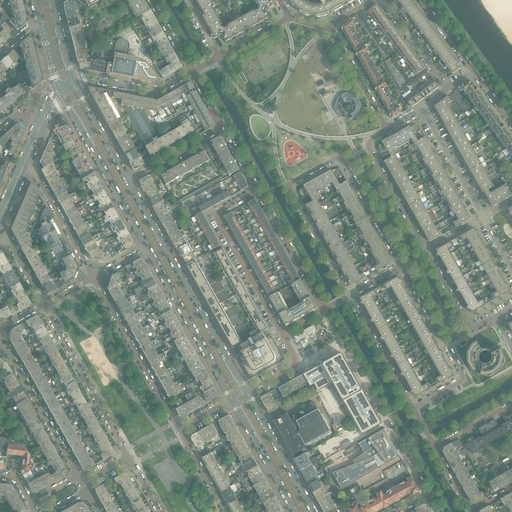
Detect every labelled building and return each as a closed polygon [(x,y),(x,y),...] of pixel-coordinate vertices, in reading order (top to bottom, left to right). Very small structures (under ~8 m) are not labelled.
[(27,22),(21,0),(9,0),(15,22),(15,23),(12,19),(9,22),(17,31),(19,29),(27,22)] [(84,4),(81,0),(66,0),(63,2),(62,4),(63,7),(66,19),(77,16),(75,11),(76,11),(75,8),(80,7),(81,8),(85,7),(84,4)] [(125,0),(126,1),(127,1),(129,4),(128,5),(131,9),(136,6),(137,9),(132,12),(134,16),(135,15),(136,17),(139,16),(149,10),(148,8),(149,8),(144,0),(125,0)] [(215,6),(211,0),(197,0),(198,2),(197,3),(203,13),(213,7),(215,6)] [(269,11),(269,8),(274,6),(270,0),(264,0),(258,4),(259,6),(258,9),(256,11),(255,11),(261,22),(266,19),(267,20),(268,19),(268,18),(269,17),(270,18),(268,13),(269,11)] [(342,5),(348,1),(349,3),(355,0),(289,0),(291,4),(293,6),(295,5),(298,8),(299,9),(301,10),(300,12),(302,14),(306,15),(309,16),(309,14),(310,14),(313,15),(317,15),(317,17),(321,17),(324,16),(327,15),(326,13),(327,13),(330,12),(334,10),(335,12),(343,7),(342,5)] [(419,9),(418,8),(414,3),(412,0),(403,6),(406,9),(405,10),(406,12),(402,14),(400,16),(399,17),(403,23),(404,23),(407,21),(411,18),(412,19),(413,19),(415,22),(423,16),(418,9),(419,9)] [(370,15),(379,7),(377,4),(367,11),(370,15)] [(222,24),(218,17),(214,8),(213,7),(203,13),(204,14),(204,15),(202,16),(203,18),(204,17),(205,20),(210,30),(221,24),(222,24)] [(372,18),(382,11),(379,7),(370,15),(372,18)] [(257,23),(260,21),(260,22),(261,22),(255,11),(256,11),(255,9),(241,17),(248,29),(251,28),(257,24),(258,24),(257,23)] [(158,24),(154,17),(150,10),(149,10),(139,16),(147,30),(158,24)] [(375,21),(384,14),(382,11),(372,18),(375,21)] [(377,25),(387,17),(384,14),(375,21),(377,25)] [(81,27),(79,21),(78,22),(77,16),(66,19),(71,36),(81,33),(79,28),(81,27)] [(354,16),(339,25),(387,110),(392,119),(405,111),(409,109),(403,101),(400,103),(355,24),(358,23),(354,16)] [(433,28),(431,25),(429,22),(428,23),(423,16),(415,22),(418,25),(417,26),(418,27),(414,30),(411,32),(410,33),(415,39),(416,39),(419,37),(423,34),(424,35),(425,35),(427,38),(435,32),(433,29),(433,28)] [(248,29),(241,17),(227,25),(228,26),(234,37),(235,36),(234,35),(237,34),(238,35),(241,33),(245,31),(248,29)] [(380,28),(389,21),(387,17),(377,25),(380,28)] [(10,37),(17,31),(9,22),(7,20),(5,22),(0,26),(0,45),(2,44),(3,43),(6,41),(5,41),(7,39),(10,37)] [(382,31),(392,24),(389,21),(380,28),(382,31)] [(166,39),(158,24),(147,30),(151,37),(142,42),(144,45),(149,42),(150,43),(153,42),(155,45),(166,39)] [(234,37),(228,26),(225,28),(222,27),(221,24),(210,30),(213,35),(212,36),(213,37),(214,36),(215,38),(214,39),(218,37),(222,38),(224,38),(224,40),(226,42),(230,40),(232,39),(232,38),(234,37)] [(385,35),(394,27),(392,24),(382,31),(385,35)] [(387,38),(397,31),(394,27),(385,35),(387,38)] [(390,42),(399,34),(397,31),(387,38),(390,42)] [(443,41),(442,40),(438,35),(435,32),(427,38),(430,41),(429,42),(430,43),(426,46),(423,48),(422,49),(427,55),(428,55),(431,53),(435,50),(436,52),(437,51),(439,54),(447,48),(442,41),(443,41)] [(85,50),(84,45),(85,44),(83,38),(82,38),(81,33),(71,36),(75,52),(85,50)] [(392,45),(402,38),(399,34),(390,42),(392,45)] [(25,40),(21,43),(23,51),(30,80),(32,85),(30,87),(28,89),(26,87),(24,88),(26,91),(28,93),(32,90),(33,89),(36,86),(37,85),(40,82),(42,80),(31,35),(25,40)] [(395,48),(404,41),(402,38),(392,45),(395,48)] [(149,65),(148,64),(146,63),(144,61),(142,60),(139,58),(137,58),(133,57),(131,56),(128,55),(129,49),(129,48),(129,46),(129,44),(129,43),(128,42),(127,41),(125,40),(124,39),(122,39),(121,39),(119,39),(117,41),(116,42),(116,44),(115,45),(114,53),(112,63),(108,63),(106,73),(106,74),(115,75),(118,76),(119,76),(123,77),(124,77),(128,78),(139,80),(154,83),(159,80),(155,72),(153,70),(152,68),(150,66),(149,65)] [(174,53),(170,46),(166,39),(155,45),(159,52),(163,59),(174,53)] [(397,52),(407,44),(404,41),(395,48),(397,52)] [(400,55),(409,48),(407,44),(397,52),(400,55)] [(402,58),(412,51),(409,48),(400,55),(402,58)] [(459,64),(455,58),(454,57),(453,54),(452,55),(447,48),(439,54),(441,57),(440,58),(442,59),(438,62),(435,64),(441,72),(443,71),(444,70),(443,68),(446,66),(448,67),(453,73),(460,69),(457,65),(459,64)] [(90,61),(92,60),(87,55),(85,50),(75,52),(79,67),(80,68),(81,68),(81,69),(88,70),(90,61)] [(17,63),(16,62),(19,58),(13,51),(1,61),(7,69),(11,65),(13,67),(14,66),(16,68),(19,65),(18,64),(17,64),(17,63)] [(106,73),(108,63),(110,53),(101,51),(99,61),(96,60),(96,61),(94,61),(92,60),(90,61),(88,70),(105,73),(106,73)] [(405,62),(415,55),(412,51),(402,58),(405,62)] [(181,67),(176,57),(174,53),(163,59),(157,63),(159,67),(166,63),(168,67),(159,72),(158,72),(162,78),(162,79),(181,68),(181,67)] [(407,65),(417,58),(415,55),(405,62),(407,65)] [(410,68),(420,61),(417,58),(407,65),(410,68)] [(413,72),(422,65),(420,61),(410,68),(413,72)] [(415,76),(425,68),(422,65),(413,72),(415,76)] [(438,87),(432,77),(428,80),(435,90),(438,88),(438,87)] [(435,90),(428,80),(425,83),(432,92),(435,90)] [(464,91),(473,84),(472,83),(471,83),(470,81),(465,84),(464,83),(458,88),(461,91),(462,90),(464,91)] [(432,92),(425,83),(421,85),(429,95),(432,92)] [(26,91),(24,88),(23,88),(19,84),(15,87),(14,87),(21,95),(26,91)] [(481,95),(479,91),(473,84),(464,91),(466,95),(467,95),(469,98),(471,102),(480,96),(481,95)] [(429,95),(421,85),(418,88),(425,97),(429,95)] [(21,95),(14,87),(11,90),(9,88),(7,90),(5,87),(4,87),(2,89),(4,92),(6,94),(4,96),(7,100),(6,101),(10,105),(21,95)] [(126,114),(122,105),(121,104),(121,103),(118,103),(116,98),(114,98),(115,92),(88,87),(87,89),(107,125),(117,119),(126,114)] [(186,97),(196,92),(193,88),(189,90),(184,93),(186,97)] [(425,97),(418,88),(415,90),(422,100),(425,97)] [(465,108),(454,93),(449,97),(452,101),(453,100),(454,101),(455,101),(458,105),(463,112),(469,107),(456,89),(453,91),(455,93),(466,108),(465,108)] [(181,99),(179,96),(175,90),(171,92),(176,102),(181,99)] [(422,100),(415,90),(411,93),(418,102),(422,100)] [(418,102),(411,93),(410,91),(406,93),(415,105),(418,102)] [(176,102),(171,92),(167,95),(172,104),(173,106),(177,104),(176,102)] [(188,101),(198,96),(196,92),(186,97),(188,101)] [(334,108),(339,116),(339,117),(349,119),(358,115),(360,105),(356,96),(346,93),(337,98),(334,108)] [(415,105),(406,93),(402,95),(404,98),(411,107),(412,106),(412,107),(415,105)] [(140,108),(135,107),(130,106),(133,96),(128,95),(126,105),(122,105),(126,114),(128,117),(131,122),(133,124),(138,134),(140,137),(154,130),(153,129),(151,125),(142,109),(140,108)] [(172,104),(167,95),(163,97),(168,106),(172,104)] [(0,112),(0,113),(10,105),(6,101),(7,100),(4,96),(1,99),(0,98),(0,112)] [(191,105),(200,100),(198,96),(188,101),(191,105)] [(456,119),(451,109),(450,109),(458,105),(455,101),(454,101),(453,100),(452,101),(449,97),(448,96),(434,106),(436,110),(438,113),(439,112),(440,114),(439,115),(441,119),(442,118),(444,121),(443,122),(445,125),(456,119)] [(488,106),(484,101),(485,100),(484,99),(483,99),(480,96),(471,102),(474,106),(475,105),(477,108),(476,109),(479,113),(488,106)] [(168,106),(163,97),(158,99),(164,109),(168,106)] [(164,109),(158,99),(156,100),(154,111),(158,112),(164,109)] [(193,110),(203,104),(200,100),(191,105),(193,110)] [(195,114),(205,108),(203,104),(193,110),(195,114)] [(496,117),(493,113),(494,113),(493,111),(492,112),(488,106),(479,113),(482,116),(485,119),(484,119),(487,123),(496,117)] [(198,118),(207,113),(205,108),(195,114),(198,118)] [(200,122),(210,117),(207,113),(198,118),(200,122)] [(67,125),(63,117),(59,117),(57,121),(63,131),(68,128),(67,126),(67,125)] [(202,126),(212,121),(210,117),(200,122),(202,126)] [(504,126),(500,121),(499,120),(498,120),(496,117),(487,123),(489,127),(490,126),(491,128),(490,128),(493,132),(494,132),(495,133),(504,126)] [(125,129),(121,123),(120,124),(117,119),(107,125),(108,124),(116,140),(126,134),(123,130),(125,129)] [(468,141),(463,132),(456,119),(445,125),(447,129),(448,128),(450,131),(448,132),(449,133),(450,132),(451,134),(450,135),(454,141),(455,140),(457,143),(455,144),(457,148),(468,141)] [(63,131),(57,121),(54,127),(55,128),(53,130),(50,139),(55,135),(56,135),(63,131)] [(210,128),(214,125),(212,121),(202,126),(205,131),(210,128)] [(193,131),(191,127),(188,122),(181,126),(187,135),(193,131)] [(24,130),(18,123),(11,129),(15,134),(13,138),(19,141),(24,130)] [(414,134),(421,131),(419,127),(418,126),(414,125),(413,126),(413,125),(410,127),(410,126),(405,128),(405,129),(396,134),(402,145),(406,143),(405,141),(406,141),(410,146),(414,144),(414,143),(418,141),(414,134)] [(174,142),(187,135),(181,126),(169,133),(174,142)] [(511,137),(508,134),(509,133),(508,132),(504,126),(495,133),(496,135),(495,135),(498,139),(498,138),(500,140),(499,140),(502,144),(511,137)] [(59,140),(60,140),(71,133),(70,131),(70,130),(69,128),(68,128),(63,131),(56,135),(58,137),(57,138),(59,140)] [(10,145),(13,138),(15,134),(11,129),(0,139),(0,147),(1,149),(2,149),(2,150),(4,148),(2,146),(7,142),(10,145)] [(174,142),(169,133),(168,132),(169,131),(168,129),(162,133),(163,134),(164,134),(164,135),(157,138),(163,148),(174,142)] [(62,146),(74,139),(73,137),(73,136),(72,134),(71,133),(60,140),(61,143),(60,143),(62,146)] [(163,148),(157,138),(153,141),(151,138),(152,137),(150,133),(147,134),(140,138),(141,141),(147,138),(148,140),(149,139),(151,142),(144,146),(150,156),(163,148)] [(133,144),(130,138),(129,139),(126,134),(116,140),(125,155),(135,150),(132,145),(133,144)] [(396,146),(398,145),(399,147),(402,145),(396,134),(387,139),(382,141),(382,142),(380,144),(379,145),(378,148),(378,150),(380,153),(387,150),(391,157),(395,154),(399,152),(396,146)] [(230,153),(226,146),(220,136),(211,141),(213,144),(213,145),(215,150),(218,155),(219,154),(221,158),(230,153)] [(435,156),(432,149),(425,137),(418,141),(414,143),(414,144),(416,147),(417,146),(420,151),(411,156),(413,161),(423,156),(423,158),(422,158),(424,162),(435,156)] [(511,152),(511,139),(511,137),(502,144),(504,147),(505,147),(507,150),(507,151),(509,154),(511,152)] [(13,154),(19,142),(19,141),(13,138),(10,145),(10,146),(11,146),(9,152),(13,154)] [(56,149),(55,147),(50,139),(48,143),(48,144),(47,144),(45,150),(49,152),(56,149)] [(66,151),(77,144),(77,143),(76,141),(75,141),(74,139),(62,146),(63,148),(64,148),(66,151)] [(481,164),(476,154),(475,153),(483,149),(478,142),(471,146),(468,141),(457,148),(459,151),(461,151),(462,153),(461,154),(461,155),(463,154),(464,156),(462,157),(466,163),(467,163),(469,166),(468,166),(470,170),(481,164)] [(69,156),(80,150),(80,149),(79,147),(78,147),(77,144),(66,151),(65,151),(66,154),(67,153),(69,156)] [(56,156),(58,154),(59,154),(57,151),(56,149),(49,152),(45,150),(39,162),(40,163),(51,157),(55,156),(56,156)] [(71,162),(72,162),(83,155),(81,152),(80,150),(69,156),(68,157),(71,162)] [(143,161),(139,153),(137,154),(135,150),(125,155),(129,162),(128,162),(130,165),(130,164),(131,166),(131,167),(132,170),(134,170),(150,161),(151,161),(152,160),(152,159),(151,158),(151,157),(143,161)] [(210,160),(205,152),(204,151),(191,158),(196,167),(199,165),(200,166),(210,160)] [(239,170),(235,162),(230,153),(221,158),(223,161),(222,162),(227,172),(228,171),(230,175),(239,170)] [(402,167),(409,163),(405,155),(398,159),(395,154),(391,157),(384,161),(386,165),(388,164),(389,167),(388,168),(389,167),(391,170),(389,170),(393,177),(394,176),(396,179),(394,180),(397,183),(408,177),(402,167)] [(81,165),(88,162),(87,161),(85,159),(86,158),(84,155),(83,155),(72,162),(76,170),(82,167),(81,165)] [(0,179),(2,180),(9,163),(11,159),(5,156),(4,156),(1,159),(0,159),(0,179)] [(54,163),(52,161),(57,158),(56,156),(55,156),(51,157),(40,163),(41,164),(44,168),(51,164),(54,163)] [(445,172),(439,163),(435,156),(424,162),(426,166),(428,165),(428,166),(420,171),(423,177),(432,172),(433,174),(431,175),(433,178),(445,172)] [(196,167),(191,158),(174,168),(179,176),(182,174),(183,175),(193,170),(192,169),(196,167)] [(91,170),(92,169),(90,166),(88,164),(89,164),(88,162),(81,165),(82,167),(76,170),(74,171),(77,177),(80,176),(91,170)] [(60,179),(51,164),(44,168),(41,170),(45,178),(49,185),(60,179)] [(494,186),(488,176),(495,172),(491,164),(483,168),(481,164),(470,170),(472,174),(473,173),(475,176),(473,177),(474,177),(475,176),(476,179),(475,179),(479,186),(480,185),(482,188),(480,189),(482,193),(484,192),(493,187),(494,186)] [(179,176),(174,168),(161,175),(166,185),(168,184),(176,179),(176,178),(179,176)] [(336,178),(343,175),(341,171),(340,171),(340,170),(336,169),(334,170),(334,169),(332,171),(331,170),(326,172),(327,173),(317,178),(324,189),(328,187),(327,185),(328,185),(332,190),(336,188),(335,187),(339,185),(336,178)] [(93,177),(95,176),(95,175),(94,172),(93,172),(91,170),(80,176),(83,183),(84,182),(86,181),(93,177)] [(164,182),(160,175),(158,172),(158,173),(157,171),(141,180),(141,182),(142,185),(142,187),(144,191),(145,191),(146,191),(146,192),(156,186),(159,184),(160,186),(164,183),(164,182)] [(243,177),(240,172),(233,176),(235,181),(243,177)] [(454,188),(450,182),(445,172),(433,178),(435,182),(437,181),(438,183),(432,186),(430,187),(429,188),(432,194),(441,189),(442,190),(440,191),(442,195),(454,188)] [(511,181),(506,173),(503,175),(511,187),(511,181)] [(80,191),(98,181),(97,179),(95,175),(95,176),(93,177),(86,181),(87,183),(80,187),(81,188),(79,189),(80,191)] [(246,182),(243,177),(235,181),(238,186),(246,182)] [(419,197),(415,189),(417,188),(418,190),(420,189),(419,187),(422,185),(421,184),(426,181),(423,177),(419,180),(418,177),(410,181),(408,177),(397,183),(399,187),(400,186),(402,189),(400,190),(402,190),(403,192),(402,193),(405,199),(407,198),(408,201),(407,202),(409,205),(420,198),(420,199),(426,196),(424,194),(419,197)] [(324,189),(317,178),(308,183),(304,185),(304,186),(302,188),(300,189),(299,192),(300,194),(302,197),(308,194),(312,201),(317,199),(321,196),(318,190),(320,189),(320,191),(324,189)] [(64,186),(60,179),(49,185),(56,197),(66,192),(67,191),(65,187),(66,186),(66,185),(64,186)] [(92,191),(101,186),(100,183),(98,181),(80,191),(79,191),(81,194),(91,189),(92,191)] [(357,200),(353,193),(346,181),(339,185),(335,187),(336,188),(337,191),(339,190),(341,195),(332,200),(335,205),(336,205),(337,207),(340,205),(339,203),(344,200),(345,202),(344,202),(346,206),(357,200)] [(39,195),(32,182),(31,182),(25,195),(37,200),(39,195)] [(249,186),(246,182),(238,186),(241,191),(249,186)] [(505,198),(508,196),(508,198),(511,195),(511,194),(511,193),(506,184),(495,190),(493,187),(484,192),(492,207),(497,204),(496,203),(498,201),(499,203),(505,199),(505,198)] [(88,201),(104,192),(103,189),(101,186),(92,191),(93,194),(84,199),(85,202),(88,201)] [(164,195),(162,192),(161,189),(159,190),(156,186),(146,192),(148,195),(149,196),(149,197),(149,196),(150,198),(151,200),(152,202),(154,205),(163,200),(164,200),(162,196),(164,195)] [(463,205),(459,198),(454,188),(442,195),(444,198),(446,198),(447,199),(445,200),(438,204),(442,210),(450,205),(451,207),(450,208),(452,211),(463,205)] [(231,196),(226,189),(221,191),(226,199),(231,196)] [(78,198),(76,195),(79,193),(78,191),(75,193),(74,192),(68,196),(66,192),(56,197),(64,210),(73,205),(71,202),(78,198)] [(226,199),(221,191),(217,194),(221,202),(226,199)] [(98,202),(107,197),(106,194),(104,192),(88,201),(90,204),(97,200),(98,202)] [(221,202),(217,194),(212,197),(216,204),(221,202)] [(37,200),(25,195),(21,205),(33,210),(37,200)] [(94,212),(111,202),(109,200),(107,197),(98,202),(99,205),(93,208),(92,209),(94,212)] [(216,204),(212,197),(207,199),(212,207),(216,204)] [(433,222),(427,212),(435,207),(430,200),(429,200),(423,204),(420,199),(420,198),(409,205),(411,209),(412,209),(414,211),(413,212),(413,213),(414,212),(416,214),(414,215),(418,221),(419,221),(421,224),(419,224),(422,228),(433,222)] [(212,207),(207,199),(203,202),(207,210),(212,207)] [(258,204),(255,199),(248,203),(250,208),(258,204)] [(327,209),(331,206),(328,200),(327,199),(324,200),(319,203),(318,200),(317,199),(312,201),(305,205),(308,209),(309,208),(311,211),(309,212),(310,212),(311,211),(312,213),(313,216),(312,217),(314,221),(316,220),(317,223),(316,224),(318,227),(329,221),(333,219),(327,209)] [(171,209),(169,206),(167,202),(165,204),(163,200),(154,205),(154,206),(154,207),(155,209),(156,211),(161,221),(172,214),(170,210),(171,209)] [(366,216),(363,210),(357,200),(346,206),(348,210),(349,209),(350,211),(342,215),(345,221),(353,216),(354,218),(353,219),(355,223),(366,216)] [(104,213),(113,208),(112,204),(111,202),(94,212),(91,213),(93,217),(96,215),(96,214),(103,210),(104,213)] [(207,210),(203,202),(198,205),(195,207),(199,214),(202,212),(207,210)] [(261,208),(258,204),(250,208),(253,213),(261,208)] [(33,210),(21,205),(17,214),(29,219),(33,210)] [(86,212),(84,209),(82,206),(76,210),(73,205),(64,210),(72,225),(81,220),(79,216),(86,212)] [(471,219),(468,214),(463,205),(452,211),(453,215),(455,214),(456,216),(452,218),(451,217),(444,221),(447,226),(453,223),(455,227),(471,219)] [(205,217),(202,212),(199,214),(195,207),(191,209),(195,216),(194,216),(197,221),(205,217)] [(58,236),(51,223),(54,222),(46,208),(44,209),(41,215),(40,218),(43,223),(40,224),(41,226),(39,227),(40,228),(38,230),(40,234),(39,234),(43,241),(44,241),(46,244),(48,243),(50,246),(63,238),(61,234),(58,236)] [(100,222),(117,213),(115,211),(113,208),(104,213),(101,214),(103,217),(98,219),(100,222)] [(263,213),(261,208),(253,213),(256,217),(263,213)] [(235,217),(232,212),(224,216),(227,221),(235,217)] [(110,224),(119,218),(118,215),(117,213),(100,222),(97,224),(99,228),(100,229),(103,227),(102,225),(105,224),(106,226),(110,224)] [(266,218),(263,213),(256,217),(258,222),(266,218)] [(25,228),(29,219),(17,214),(13,223),(25,228)] [(178,221),(179,221),(179,222),(181,221),(181,219),(180,218),(177,220),(176,218),(175,219),(172,214),(161,221),(169,235),(180,229),(178,225),(179,224),(178,221)] [(375,233),(372,226),(366,216),(355,223),(357,226),(358,226),(359,227),(351,232),(354,238),(363,233),(364,234),(362,235),(364,239),(375,233)] [(207,221),(205,217),(197,221),(200,226),(207,221)] [(237,222),(235,217),(227,221),(230,226),(237,222)] [(84,223),(81,220),(72,225),(76,232),(80,239),(89,233),(87,229),(93,226),(92,223),(94,222),(95,225),(97,224),(96,221),(94,218),(90,220),(84,223)] [(106,233),(123,224),(121,222),(119,218),(110,224),(112,226),(104,230),(105,231),(103,232),(104,234),(106,233)] [(269,222),(266,218),(258,222),(261,227),(269,222)] [(210,226),(207,221),(200,226),(202,230),(210,226)] [(339,239),(336,233),(339,231),(341,234),(345,231),(344,229),(339,221),(332,225),(329,221),(318,227),(320,231),(322,230),(323,233),(322,234),(323,234),(326,238),(324,239),(327,243),(328,242),(330,245),(328,246),(330,250),(342,243),(346,241),(343,236),(339,239)] [(440,230),(447,226),(444,221),(435,226),(433,222),(422,228),(424,232),(425,231),(427,234),(425,234),(425,235),(427,234),(428,236),(427,237),(429,242),(442,235),(440,230)] [(240,226),(237,222),(230,226),(232,231),(240,226)] [(271,227),(269,222),(261,227),(264,232),(271,227)] [(16,240),(27,233),(25,228),(13,223),(10,229),(16,240)] [(116,234),(126,229),(124,226),(123,224),(106,233),(104,234),(103,234),(103,235),(106,240),(107,240),(108,239),(116,234)] [(213,231),(212,229),(210,226),(202,230),(205,235),(213,231)] [(243,231),(240,226),(232,231),(235,235),(243,231)] [(274,232),(271,227),(264,232),(266,236),(274,232)] [(482,242),(479,238),(477,234),(478,234),(478,233),(479,232),(478,232),(478,231),(477,231),(476,232),(474,228),(463,235),(463,234),(459,236),(461,239),(462,241),(467,239),(472,247),(482,242)] [(109,245),(112,244),(129,234),(127,232),(126,229),(116,234),(118,237),(110,241),(108,239),(107,240),(107,241),(108,241),(108,242),(108,243),(109,245)] [(187,238),(186,235),(184,233),(183,233),(180,229),(169,235),(174,244),(175,246),(176,246),(177,249),(178,249),(188,243),(186,239),(187,238)] [(215,236),(213,231),(205,235),(208,240),(215,236)] [(245,236),(243,231),(235,235),(237,240),(245,236)] [(106,240),(103,235),(103,234),(102,232),(91,237),(89,233),(80,239),(87,253),(97,247),(95,243),(103,239),(105,243),(107,241),(106,240)] [(277,237),(274,232),(266,236),(269,241),(277,237)] [(33,242),(30,238),(27,233),(16,240),(21,248),(33,242)] [(385,249),(381,242),(375,233),(364,239),(366,243),(368,242),(368,243),(360,248),(363,254),(368,251),(371,257),(373,255),(385,249)] [(122,245),(132,240),(129,234),(112,244),(114,246),(121,242),(122,245)] [(218,240),(215,236),(208,240),(210,245),(218,240)] [(248,240),(245,236),(237,240),(240,245),(248,240)] [(279,241),(277,237),(269,241),(271,246),(279,241)] [(62,262),(73,256),(63,238),(50,246),(53,251),(51,252),(54,257),(55,256),(57,259),(53,262),(54,265),(59,273),(65,270),(65,269),(66,268),(62,262)] [(115,256),(133,246),(134,244),(133,242),(132,240),(122,245),(120,246),(122,249),(118,251),(117,248),(112,251),(115,256)] [(221,245),(218,240),(210,245),(213,250),(221,245)] [(250,245),(248,240),(240,245),(243,249),(250,245)] [(195,253),(196,252),(197,253),(200,251),(201,253),(203,252),(199,245),(195,247),(196,249),(195,249),(193,246),(192,247),(190,245),(194,243),(193,241),(189,243),(188,243),(178,249),(180,252),(181,254),(182,254),(182,255),(184,258),(183,258),(184,258),(183,258),(185,260),(184,260),(186,263),(187,264),(198,258),(195,253)] [(282,246),(279,241),(271,246),(274,250),(282,246)] [(34,250),(31,244),(33,243),(33,242),(21,248),(25,255),(34,250)] [(453,258),(451,253),(448,249),(453,247),(451,244),(450,242),(447,243),(436,250),(438,253),(437,253),(437,254),(437,255),(437,256),(438,256),(439,256),(444,263),(453,258)] [(488,252),(488,251),(489,250),(488,249),(487,249),(486,249),(482,242),(472,247),(477,256),(474,258),(475,259),(477,257),(482,265),(492,260),(487,252),(488,252)] [(349,255),(356,251),(352,243),(344,248),(342,243),(330,250),(333,254),(334,253),(336,255),(334,256),(335,257),(336,256),(338,260),(337,261),(339,266),(341,265),(342,267),(341,268),(343,272),(354,266),(349,255)] [(115,256),(112,251),(109,245),(108,246),(107,249),(105,248),(103,253),(101,252),(100,250),(99,251),(98,250),(101,248),(100,245),(97,247),(87,253),(91,260),(103,263),(106,261),(111,258),(115,256)] [(253,250),(250,245),(243,249),(245,254),(253,250)] [(285,251),(282,246),(274,250),(277,255),(285,251)] [(227,257),(225,253),(222,248),(214,253),(219,262),(227,257)] [(392,262),(391,260),(390,258),(385,249),(373,255),(375,259),(377,258),(378,260),(374,261),(368,264),(370,269),(374,266),(377,271),(392,262)] [(41,263),(34,250),(25,255),(32,268),(41,263)] [(256,254),(253,250),(245,254),(248,259),(256,254)] [(287,255),(285,251),(277,255),(279,260),(287,255)] [(8,264),(3,254),(2,254),(0,254),(0,271),(0,272),(1,272),(3,275),(12,270),(8,264)] [(214,271),(209,262),(205,256),(205,255),(204,254),(201,256),(198,258),(187,264),(186,265),(187,266),(195,281),(214,271)] [(258,259),(256,254),(248,259),(251,264),(258,259)] [(290,260),(287,255),(279,260),(282,265),(290,260)] [(79,267),(75,260),(73,256),(62,262),(66,268),(65,269),(77,272),(79,267)] [(232,266),(230,262),(227,257),(219,262),(224,271),(232,266)] [(463,276),(461,271),(453,258),(444,263),(448,271),(447,271),(447,272),(447,273),(448,274),(449,273),(454,281),(463,276)] [(127,273),(144,263),(142,259),(140,259),(123,268),(125,270),(127,273)] [(261,264),(258,259),(251,264),(253,268),(261,264)] [(363,273),(370,269),(368,264),(366,259),(363,261),(366,265),(357,270),(354,266),(343,272),(345,276),(347,275),(348,278),(347,278),(347,279),(349,278),(350,280),(348,281),(351,286),(366,277),(363,273)] [(292,265),(290,260),(282,265),(285,269),(292,265)] [(502,278),(499,273),(497,270),(498,269),(499,268),(498,267),(497,267),(496,267),(492,260),(482,265),(492,283),(502,278)] [(47,272),(43,266),(42,266),(41,263),(32,268),(38,278),(39,281),(48,276),(46,273),(47,272)] [(128,280),(147,268),(144,263),(127,273),(125,274),(126,277),(128,280)] [(264,269),(261,264),(253,268),(256,273),(264,269)] [(295,270),(292,265),(285,269),(287,274),(295,270)] [(237,275),(235,271),(232,266),(224,271),(229,279),(237,275)] [(130,284),(150,273),(147,268),(128,280),(127,280),(128,281),(130,284)] [(76,278),(77,272),(65,269),(65,270),(59,273),(60,275),(61,277),(63,280),(65,284),(69,282),(68,281),(72,279),(73,279),(76,278)] [(117,283),(122,280),(126,277),(125,274),(122,269),(119,270),(122,276),(121,276),(118,271),(110,275),(106,287),(107,288),(117,283)] [(266,273),(264,269),(256,273),(259,278),(266,273)] [(19,283),(15,276),(12,270),(3,275),(4,279),(7,285),(8,285),(10,288),(19,283)] [(298,274),(295,270),(287,274),(290,279),(298,274)] [(224,290),(219,279),(214,271),(195,281),(206,300),(224,290)] [(134,290),(153,279),(150,273),(130,284),(132,288),(134,290)] [(269,278),(266,273),(259,278),(261,282),(269,278)] [(300,279),(298,274),(290,279),(293,283),(300,279)] [(242,284),(240,280),(237,275),(229,279),(234,288),(242,284)] [(59,287),(56,280),(52,282),(51,279),(50,280),(48,276),(39,281),(46,293),(48,293),(59,287)] [(473,294),(471,289),(463,276),(454,281),(458,289),(457,289),(457,290),(457,291),(458,292),(458,291),(458,292),(459,291),(464,299),(473,294)] [(406,290),(403,286),(401,283),(402,282),(403,281),(402,280),(401,280),(401,279),(400,280),(398,277),(387,283),(384,284),(385,287),(386,289),(391,287),(396,296),(406,290)] [(272,283),(269,278),(261,282),(264,287),(272,283)] [(498,297),(509,291),(507,288),(508,287),(509,286),(508,285),(507,285),(506,285),(502,278),(492,283),(497,292),(492,294),(494,297),(495,299),(498,298),(498,297)] [(147,289),(156,284),(153,279),(134,290),(134,291),(136,294),(137,295),(140,293),(147,289)] [(317,308),(300,279),(293,283),(292,284),(277,292),(269,296),(285,325),(317,308)] [(26,296),(22,289),(19,283),(10,288),(12,291),(11,292),(15,298),(17,301),(26,296)] [(120,290),(117,283),(107,288),(115,302),(124,296),(129,294),(125,287),(120,290)] [(274,287),(272,283),(264,287),(267,292),(274,287)] [(139,300),(159,289),(158,287),(156,284),(147,289),(148,292),(141,296),(140,293),(137,295),(138,298),(139,300)] [(247,293),(245,289),(242,284),(234,288),(237,293),(238,296),(239,298),(247,293)] [(277,292),(274,287),(267,292),(269,296),(277,292)] [(149,302),(153,300),(162,294),(160,291),(159,289),(139,300),(141,303),(148,299),(149,302)] [(234,306),(229,299),(224,290),(206,300),(215,316),(234,306)] [(377,306),(375,302),(372,297),(377,295),(375,292),(374,290),(371,291),(371,292),(360,298),(362,301),(361,302),(361,303),(361,304),(362,304),(363,304),(368,311),(377,306)] [(412,300),(412,299),(413,299),(413,298),(412,298),(412,297),(411,298),(411,297),(410,298),(406,290),(396,296),(406,313),(416,308),(411,300),(412,300)] [(252,302),(250,298),(247,293),(239,298),(244,306),(252,302)] [(133,304),(139,301),(138,298),(137,295),(136,294),(126,299),(124,296),(115,302),(123,316),(132,311),(135,309),(133,304)] [(145,311),(165,300),(162,294),(153,300),(154,302),(143,308),(145,310),(145,311)] [(485,305),(484,302),(483,300),(478,302),(473,294),(464,299),(468,306),(467,307),(467,308),(467,309),(468,309),(468,310),(469,309),(471,313),(482,306),(483,306),(485,305)] [(29,304),(30,302),(26,296),(17,301),(19,304),(17,305),(13,307),(12,303),(11,304),(15,311),(29,304)] [(15,311),(11,304),(10,303),(8,299),(7,298),(7,297),(4,299),(2,300),(6,308),(7,307),(11,314),(15,311)] [(155,311),(156,311),(168,304),(165,300),(145,311),(146,312),(146,313),(154,309),(155,311)] [(257,311),(256,307),(252,302),(244,306),(249,315),(257,311)] [(154,319),(171,309),(168,304),(156,311),(157,313),(152,316),(151,314),(148,316),(150,319),(151,321),(154,319)] [(243,323),(239,315),(234,306),(215,316),(224,333),(243,323)] [(387,324),(385,320),(377,306),(368,311),(372,319),(371,320),(371,321),(371,322),(372,322),(373,322),(378,329),(387,324)] [(11,314),(7,307),(6,308),(1,310),(0,310),(0,316),(4,317),(11,314)] [(422,318),(422,317),(423,317),(423,316),(422,316),(422,315),(421,315),(420,316),(416,308),(406,313),(416,331),(425,325),(421,318),(422,318)] [(155,321),(163,318),(164,320),(173,315),(171,309),(154,319),(151,321),(151,322),(154,326),(157,324),(155,321)] [(144,317),(146,315),(148,318),(147,319),(148,320),(150,319),(148,316),(146,313),(146,312),(145,311),(145,310),(141,312),(141,311),(134,315),(132,311),(123,316),(131,330),(140,325),(137,320),(144,317)] [(263,320),(261,316),(257,311),(249,315),(254,325),(263,320)] [(160,330),(176,320),(173,315),(164,320),(166,323),(159,326),(158,323),(157,324),(154,326),(156,330),(156,331),(159,329),(160,330)] [(43,327),(40,321),(38,317),(35,316),(26,322),(28,325),(29,324),(30,327),(32,326),(35,332),(43,327)] [(170,330),(179,325),(176,320),(160,330),(161,332),(169,328),(170,330)] [(268,329),(266,326),(263,320),(254,325),(259,334),(265,330),(268,329)] [(146,335),(145,335),(152,331),(152,332),(156,330),(154,326),(151,322),(148,324),(148,325),(142,329),(140,325),(131,330),(138,344),(148,339),(146,335)] [(251,338),(249,333),(243,323),(224,333),(232,347),(234,348),(235,347),(235,348),(252,339),(251,338)] [(397,342),(390,328),(387,324),(378,329),(382,337),(381,337),(381,338),(381,339),(381,340),(382,340),(383,340),(388,347),(397,342)] [(165,339),(182,330),(179,325),(170,330),(171,332),(163,337),(164,339),(164,338),(165,339)] [(436,344),(431,336),(432,336),(432,335),(433,335),(433,334),(432,333),(431,333),(430,333),(425,325),(416,331),(426,349),(436,344)] [(22,331),(19,326),(10,330),(10,334),(24,336),(27,337),(29,336),(28,335),(26,331),(23,331),(22,331)] [(50,339),(46,332),(43,327),(35,332),(38,338),(33,341),(34,343),(36,343),(40,341),(42,344),(50,339)] [(173,341),(185,335),(182,330),(165,339),(162,341),(164,343),(167,342),(172,339),(173,341)] [(284,358),(283,356),(272,336),(271,336),(270,336),(269,335),(269,336),(265,330),(259,334),(251,338),(252,339),(235,348),(238,353),(237,353),(238,354),(237,355),(237,356),(248,376),(249,378),(250,377),(251,378),(253,377),(281,361),(282,361),(283,360),(283,358),(284,358)] [(17,352),(33,344),(31,341),(30,339),(29,338),(22,341),(21,340),(21,339),(23,339),(24,336),(10,334),(9,338),(17,352)] [(176,346),(188,340),(185,335),(173,341),(170,343),(173,348),(176,346)] [(159,344),(158,342),(161,340),(159,336),(153,339),(151,336),(148,339),(138,344),(146,357),(155,352),(153,348),(159,344)] [(58,352),(55,347),(50,339),(42,344),(49,357),(58,352)] [(179,351),(190,345),(188,340),(176,346),(179,351)] [(504,357),(503,352),(502,349),(502,348),(501,348),(500,346),(493,351),(492,350),(490,349),(488,348),(486,347),(483,348),(481,349),(477,341),(472,344),(470,345),(468,347),(468,349),(467,352),(467,362),(467,364),(468,366),(469,368),(470,369),(472,370),(478,374),(485,376),(488,376),(490,376),(491,376),(493,375),(495,374),(502,367),(503,365),(504,363),(505,360),(504,357)] [(407,360),(405,355),(397,342),(388,347),(392,355),(391,355),(391,356),(391,357),(392,358),(393,357),(398,365),(407,360)] [(20,358),(36,349),(33,344),(17,352),(20,358)] [(446,361),(442,354),(442,353),(443,353),(443,352),(442,351),(441,351),(440,351),(436,344),(426,349),(436,367),(446,361)] [(182,356),(193,350),(190,345),(179,351),(182,356)] [(303,350),(300,351),(301,353),(302,355),(304,354),(305,358),(313,353),(310,347),(304,351),(303,350)] [(36,363),(34,360),(37,358),(36,356),(33,351),(36,349),(20,358),(26,369),(36,363)] [(167,359),(166,355),(169,353),(168,350),(158,356),(155,352),(146,357),(154,371),(163,366),(161,362),(167,359)] [(184,361),(196,355),(193,350),(182,356),(184,361)] [(65,365),(61,358),(58,352),(49,357),(56,370),(65,365)] [(340,354),(303,374),(309,383),(309,384),(310,386),(314,384),(318,391),(333,382),(361,432),(361,433),(362,433),(363,433),(364,433),(379,425),(380,424),(380,423),(380,422),(343,355),(343,354),(342,354),(341,354),(340,354)] [(187,367),(199,360),(196,355),(184,361),(178,365),(176,366),(179,370),(179,371),(182,370),(180,368),(184,366),(185,368),(187,367)] [(12,374),(5,361),(3,360),(2,367),(2,370),(4,373),(1,374),(0,380),(4,378),(12,374)] [(190,372),(202,365),(199,360),(187,367),(190,372)] [(417,378),(412,369),(407,360),(398,365),(402,373),(401,373),(401,374),(401,375),(402,376),(402,375),(403,376),(403,375),(408,383),(417,378)] [(453,375),(452,372),(451,372),(452,371),(453,370),(452,369),(451,369),(450,369),(446,361),(436,367),(441,376),(436,379),(438,381),(439,383),(442,382),(442,381),(453,375)] [(42,374),(39,369),(36,363),(26,369),(32,379),(42,374)] [(72,378),(68,371),(65,365),(56,370),(60,377),(53,380),(54,381),(55,384),(61,380),(60,380),(61,379),(63,383),(72,378)] [(179,370),(176,366),(176,365),(173,367),(172,366),(165,370),(163,366),(154,371),(161,385),(171,380),(169,376),(179,370)] [(193,377),(194,376),(205,370),(202,365),(190,372),(193,377)] [(199,384),(209,378),(205,370),(194,376),(195,379),(195,380),(195,381),(192,383),(193,387),(191,388),(192,391),(196,388),(195,386),(199,384)] [(19,386),(15,379),(12,374),(4,378),(5,381),(4,381),(9,391),(19,386)] [(48,385),(45,379),(46,378),(47,381),(50,379),(49,377),(51,376),(50,374),(46,376),(44,377),(42,374),(32,379),(38,390),(48,385)] [(309,384),(309,383),(303,374),(289,382),(295,391),(309,384)] [(180,388),(183,386),(183,387),(187,385),(186,383),(184,379),(181,375),(177,377),(179,381),(173,384),(171,380),(161,385),(169,399),(173,397),(182,392),(180,388)] [(79,391),(75,383),(72,378),(63,383),(71,396),(79,391)] [(214,386),(209,378),(199,384),(200,387),(199,388),(200,390),(201,389),(203,392),(214,386)] [(415,396),(427,390),(430,389),(428,386),(427,384),(422,386),(417,378),(408,383),(412,390),(411,391),(411,392),(411,393),(412,393),(412,394),(413,393),(415,396)] [(59,392),(56,387),(57,387),(56,384),(55,384),(54,381),(52,382),(54,385),(50,388),(48,385),(38,390),(44,401),(54,395),(52,392),(55,391),(56,394),(57,393),(59,392)] [(295,391),(289,382),(284,385),(289,394),(295,391)] [(279,388),(284,397),(289,394),(284,385),(279,388)] [(23,393),(19,386),(9,391),(16,404),(14,405),(16,407),(27,401),(23,393)] [(217,396),(218,394),(214,388),(215,388),(214,386),(203,392),(202,392),(205,397),(200,399),(198,401),(200,406),(209,401),(217,396)] [(278,408),(287,403),(284,397),(279,388),(261,397),(261,399),(269,413),(278,408)] [(197,401),(195,396),(192,398),(189,392),(188,390),(186,391),(195,408),(200,406),(198,401),(197,401)] [(86,403),(82,396),(79,391),(71,396),(78,408),(86,403)] [(195,408),(186,391),(183,393),(184,395),(187,401),(184,402),(190,411),(195,408)] [(190,411),(184,402),(182,404),(179,398),(182,396),(181,394),(177,395),(175,397),(177,399),(176,399),(185,414),(190,411)] [(59,406),(57,400),(54,395),(44,401),(50,411),(59,406)] [(185,414),(176,399),(174,401),(177,406),(174,408),(179,415),(181,416),(185,414)] [(39,422),(34,413),(27,401),(16,407),(26,427),(28,426),(29,427),(39,422)] [(94,417),(89,409),(86,403),(78,408),(85,422),(94,417)] [(332,433),(327,425),(328,424),(325,418),(324,419),(315,403),(305,408),(309,414),(293,423),(287,412),(282,415),(282,414),(278,417),(273,420),(292,455),(309,446),(329,435),(332,433)] [(66,417),(59,406),(50,411),(56,422),(66,417)] [(223,428),(234,422),(230,415),(213,424),(217,431),(220,429),(219,427),(219,425),(221,424),(223,428)] [(479,449),(511,431),(511,432),(511,431),(511,418),(510,415),(504,418),(505,419),(497,423),(494,419),(478,429),(480,433),(472,437),(470,438),(469,438),(466,440),(468,443),(466,445),(469,450),(470,449),(472,454),(479,450),(479,449)] [(71,427),(68,422),(66,417),(56,422),(62,432),(71,427)] [(101,430),(96,421),(94,417),(85,422),(92,435),(101,430)] [(42,428),(39,423),(39,422),(29,427),(28,427),(30,431),(31,431),(33,434),(42,428)] [(242,437),(234,422),(223,428),(226,433),(227,432),(230,438),(229,438),(231,443),(242,437)] [(216,436),(219,435),(217,431),(213,424),(205,429),(197,433),(204,445),(205,444),(212,440),(217,438),(216,436)] [(76,436),(74,433),(71,427),(62,432),(68,443),(81,436),(83,435),(83,434),(82,431),(80,429),(80,430),(81,432),(79,433),(80,434),(76,436)] [(49,441),(42,428),(33,434),(40,446),(49,441)] [(332,473),(341,489),(400,456),(384,429),(358,443),(364,453),(355,460),(357,463),(332,473)] [(108,442),(104,434),(101,430),(92,435),(99,447),(108,442)] [(204,445),(197,433),(192,435),(191,438),(196,447),(199,446),(200,448),(204,445)] [(83,448),(78,440),(82,438),(81,436),(68,443),(74,454),(83,448)] [(5,467),(7,453),(7,446),(8,443),(8,438),(0,437),(0,468),(3,469),(5,468),(5,467)] [(250,452),(246,445),(242,437),(231,443),(234,448),(236,447),(237,450),(235,450),(238,455),(240,454),(241,457),(250,452)] [(456,450),(463,446),(459,439),(451,444),(444,447),(443,452),(445,455),(456,450)] [(56,453),(53,446),(49,441),(40,446),(43,452),(42,453),(43,455),(41,456),(43,459),(46,457),(47,459),(56,453)] [(113,454),(113,451),(111,447),(108,442),(99,447),(103,453),(102,454),(103,456),(102,457),(103,459),(113,454)] [(28,454),(28,452),(30,451),(31,452),(33,450),(32,448),(30,450),(29,449),(27,450),(26,447),(24,448),(24,445),(21,445),(20,455),(23,455),(22,457),(25,457),(25,455),(28,454)] [(89,459),(83,448),(74,454),(80,465),(89,459)] [(211,453),(209,448),(207,449),(200,453),(202,458),(211,453)] [(461,460),(463,459),(462,457),(467,453),(466,452),(463,454),(462,452),(458,455),(456,450),(445,455),(452,468),(463,462),(461,460)] [(254,459),(250,452),(241,457),(239,458),(243,465),(254,459)] [(67,471),(60,459),(56,453),(47,459),(45,460),(49,466),(54,463),(54,464),(57,468),(56,470),(66,473),(67,471)] [(215,460),(211,453),(202,458),(206,465),(215,460)] [(301,470),(312,464),(305,453),(294,459),(301,470)] [(33,463),(31,458),(25,462),(22,461),(21,467),(25,467),(32,464),(33,463)] [(94,464),(92,459),(91,458),(89,459),(80,465),(82,469),(85,469),(94,464)] [(247,472),(258,466),(258,465),(257,466),(254,459),(243,465),(247,472)] [(223,474),(215,460),(206,465),(214,479),(223,474)] [(469,474),(466,468),(463,462),(452,468),(459,480),(469,474)] [(32,469),(31,467),(33,466),(32,464),(25,467),(21,467),(21,469),(22,470),(20,471),(23,475),(30,471),(32,469)] [(320,479),(318,476),(324,473),(321,469),(316,472),(312,464),(301,470),(309,485),(320,479)] [(266,479),(262,472),(258,466),(247,472),(249,475),(247,476),(248,476),(241,480),(245,486),(247,490),(251,487),(247,481),(251,479),(254,485),(266,479)] [(511,481),(511,468),(501,475),(507,485),(511,481)] [(47,486),(65,476),(66,473),(56,470),(55,473),(50,476),(49,473),(47,474),(47,473),(42,476),(47,486)] [(33,477),(33,476),(31,473),(30,471),(23,475),(26,481),(30,479),(33,477)] [(47,486),(42,476),(40,473),(33,476),(33,477),(34,477),(35,480),(41,489),(47,486)] [(128,478),(126,474),(123,473),(110,481),(113,486),(118,483),(119,482),(123,489),(131,484),(128,478)] [(230,487),(223,474),(214,479),(221,492),(230,487)] [(476,487),(473,480),(469,474),(459,480),(466,493),(476,487)] [(497,490),(507,485),(501,475),(489,482),(491,487),(494,492),(495,492),(497,491),(497,490)] [(419,491),(411,476),(407,479),(408,481),(399,486),(399,485),(394,488),(393,486),(384,490),(386,493),(383,494),(388,505),(411,492),(413,494),(419,491)] [(41,489),(35,480),(34,477),(33,477),(30,479),(26,481),(32,491),(36,492),(41,489)] [(266,479),(254,485),(253,486),(254,488),(255,488),(256,487),(259,492),(256,493),(257,495),(270,488),(266,479)] [(324,486),(320,479),(309,485),(317,499),(328,494),(328,493),(326,490),(332,487),(330,483),(324,486)] [(17,496),(14,491),(11,485),(3,484),(2,495),(1,496),(4,498),(5,496),(8,501),(17,496)] [(108,493),(106,490),(105,489),(106,488),(104,484),(96,488),(95,490),(96,492),(96,493),(97,496),(98,497),(101,501),(112,495),(111,493),(110,494),(108,493)] [(139,497),(134,489),(131,484),(123,489),(126,495),(125,496),(126,498),(128,497),(130,502),(139,497)] [(237,500),(230,487),(221,492),(229,505),(237,500)] [(480,493),(476,487),(466,493),(471,502),(476,503),(485,498),(482,492),(480,493)] [(494,492),(491,487),(486,489),(490,495),(492,494),(492,493),(494,492)] [(259,499),(256,501),(257,503),(259,505),(262,504),(275,496),(270,488),(257,495),(259,499)] [(345,511),(343,508),(337,497),(335,499),(337,503),(334,505),(329,496),(332,494),(335,498),(337,497),(333,490),(328,493),(328,494),(317,499),(324,511),(345,511)] [(383,494),(381,491),(377,494),(379,497),(373,501),(372,500),(367,503),(367,504),(365,505),(361,507),(363,511),(374,511),(384,507),(384,508),(389,505),(388,505),(383,494)] [(511,509),(511,494),(510,494),(501,499),(503,503),(504,503),(505,505),(507,504),(511,511),(511,509)] [(114,503),(112,501),(112,500),(112,497),(113,496),(112,495),(101,501),(106,511),(118,505),(117,503),(115,504),(114,503)] [(23,507),(20,501),(17,496),(8,501),(11,507),(13,510),(15,510),(14,510),(18,508),(18,509),(20,510),(23,508),(23,507)] [(266,511),(280,505),(276,497),(275,496),(262,504),(263,505),(265,505),(267,509),(266,510),(266,511)] [(141,511),(146,509),(142,502),(139,497),(130,502),(133,506),(132,507),(133,509),(134,510),(135,510),(136,511),(141,511)] [(244,511),(237,500),(229,505),(232,511),(244,511)] [(363,511),(361,507),(365,505),(362,501),(357,504),(357,503),(355,504),(353,501),(349,504),(350,507),(349,507),(350,511),(363,511)] [(78,511),(79,511),(82,502),(80,502),(61,511),(76,511),(77,511),(78,511)] [(89,511),(84,503),(82,502),(79,511),(89,511)] [(505,511),(502,506),(500,508),(496,502),(494,503),(497,509),(498,508),(499,508),(500,511),(505,511)]
